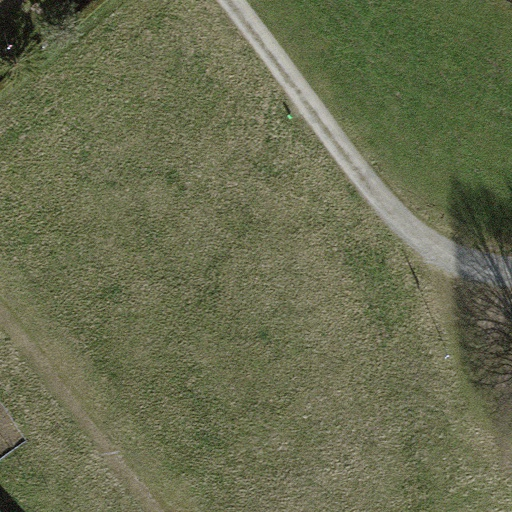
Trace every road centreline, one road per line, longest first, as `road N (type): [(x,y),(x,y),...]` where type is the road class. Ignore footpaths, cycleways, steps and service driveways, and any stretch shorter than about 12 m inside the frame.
road 1 (track): [(229,0),(402,231),(450,265),(511,275)]
road 2 (track): [(165,511),(0,314)]
